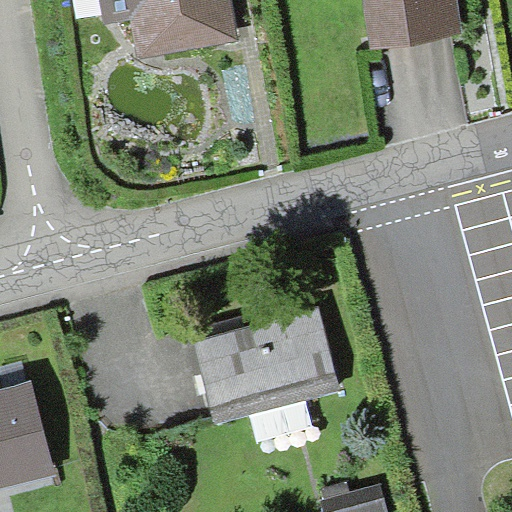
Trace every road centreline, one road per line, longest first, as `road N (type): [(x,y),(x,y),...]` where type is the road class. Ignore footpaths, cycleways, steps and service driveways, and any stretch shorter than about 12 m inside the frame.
road 1 (residential): [(48,265),(511,143)]
road 2 (residential): [(7,0),(48,265)]
